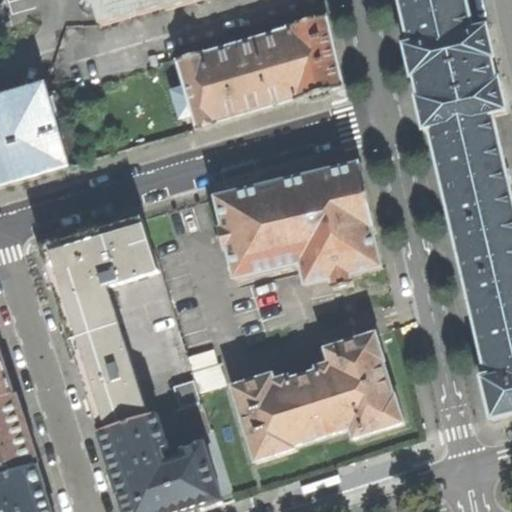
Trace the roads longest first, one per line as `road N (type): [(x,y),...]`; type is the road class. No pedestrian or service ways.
road 1 (residential): [(383,111),(0,224)]
road 2 (residential): [(383,111),(467,471)]
road 3 (residential): [(87,511),(0,237)]
road 4 (tertiary): [(467,471),(334,511)]
